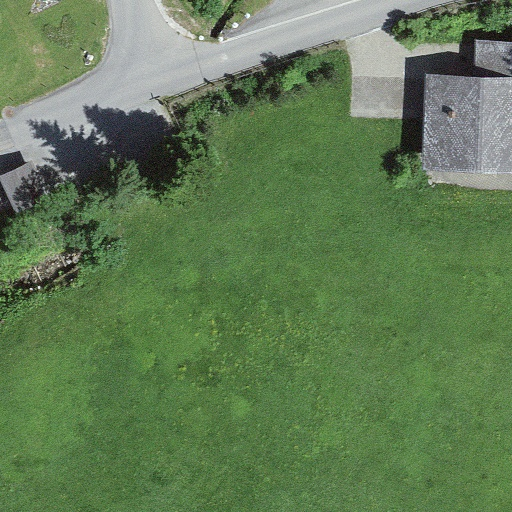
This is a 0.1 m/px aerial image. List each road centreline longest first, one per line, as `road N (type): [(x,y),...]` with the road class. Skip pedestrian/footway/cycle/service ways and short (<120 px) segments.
road 1 (unclassified): [(410,0),(220,60),(150,67)]
road 2 (unclassified): [(150,67),(81,107),(0,135)]
